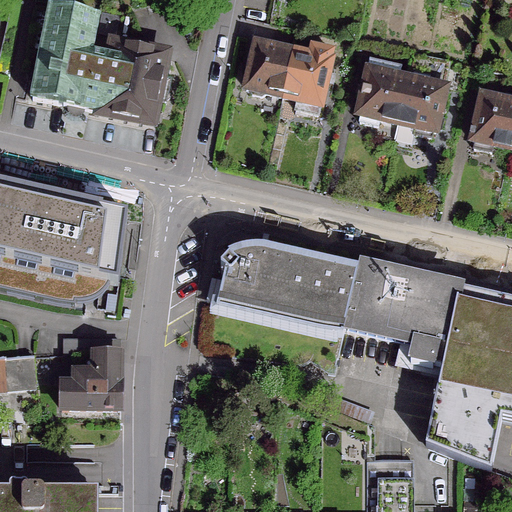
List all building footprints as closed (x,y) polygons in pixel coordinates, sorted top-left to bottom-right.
[(82,112),(97,115),(96,116),(151,127),(155,104),(164,106),(165,102),(168,99),(169,95),(169,91),(168,88),(169,83),(160,81),(164,58),(130,51),(116,48),(122,15),(96,10),(94,21),(49,12),(30,102),(66,109),(66,112),(67,115),(69,117),(72,119),(74,119),(76,119),(79,117),(81,115),(82,112)] [(310,50),(308,60),(286,55),(286,52),(282,51),(279,50),(278,53),(254,48),(244,92),(247,93),(250,97),(259,99),(264,97),(295,104),(293,114),(315,119),(323,86),(327,87),(331,88),(333,78),(325,76),(330,55),(310,50)] [(376,129),(377,123),(413,131),(412,137),(429,141),(431,135),(434,136),(444,91),(439,90),(441,84),(445,64),(412,57),(406,83),(396,80),(398,70),(368,63),(360,98),(356,118),(359,119),(357,125),(376,129)] [(489,156),(491,149),(511,153),(511,99),(504,97),(503,101),(503,105),(480,100),(470,144),(473,145),(472,152),(489,156)] [(0,293),(55,306),(72,308),(73,305),(79,305),(85,304),(95,300),(102,294),(107,286),(116,288),(126,218),(0,189),(0,293)] [(511,306),(457,294),(457,295),(454,295),(454,293),(442,291),(359,272),(359,273),(262,251),(261,255),(246,255),(237,257),(232,259),(228,261),(227,260),(218,269),(223,274),(214,312),(340,341),(342,332),(346,333),(345,335),(413,350),(409,367),(431,373),(431,369),(441,371),(425,450),(488,474),(499,421),(511,424),(511,306)] [(104,312),(112,313),(114,297),(106,296),(104,312)] [(73,387),(59,387),(59,413),(118,413),(118,388),(117,388),(117,343),(87,343),(87,358),(92,358),(92,376),(73,376),(73,387)] [(0,391),(3,391),(3,389),(22,388),(21,384),(37,382),(35,360),(0,362),(0,511),(95,511),(95,496),(81,496),(81,495),(26,495),(25,491),(23,490),(10,490),(8,492),(8,495),(0,495),(0,391)] [(410,511),(411,465),(365,465),(364,511),(410,511)]
